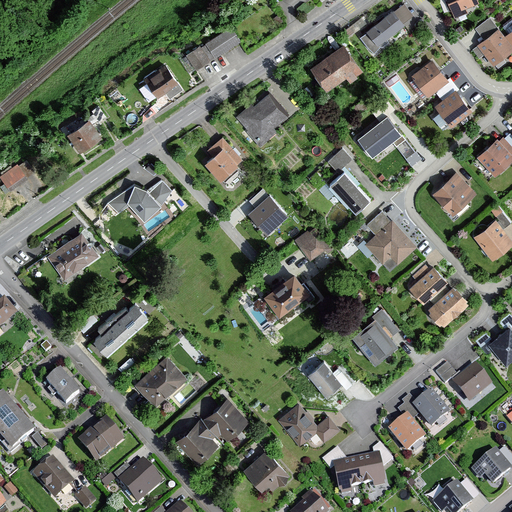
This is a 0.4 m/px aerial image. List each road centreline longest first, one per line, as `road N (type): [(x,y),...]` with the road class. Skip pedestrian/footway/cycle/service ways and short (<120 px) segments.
road 1 (tertiary): [(0,247),(355,0)]
road 2 (residential): [(0,262),(214,511)]
road 3 (residential): [(504,88),(497,108),(410,195),(411,209),(487,288)]
road 4 (residential): [(487,288),(480,319),(357,419)]
road 5 (residential): [(419,0),(475,72),(504,88)]
